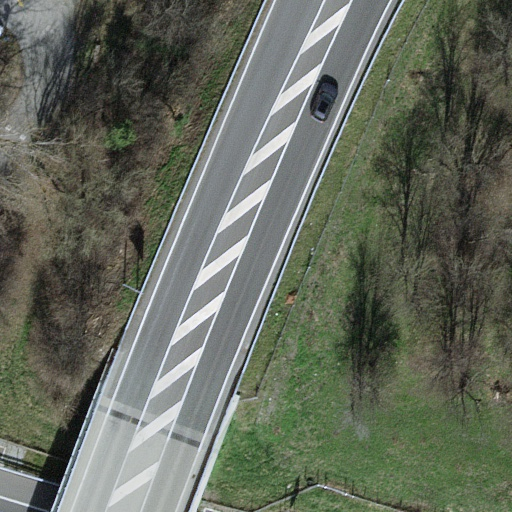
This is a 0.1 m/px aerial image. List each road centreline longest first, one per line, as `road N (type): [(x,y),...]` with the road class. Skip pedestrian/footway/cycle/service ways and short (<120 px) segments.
road 1 (secondary): [(158,511),(371,0)]
road 2 (secondary): [(300,0),(89,511)]
